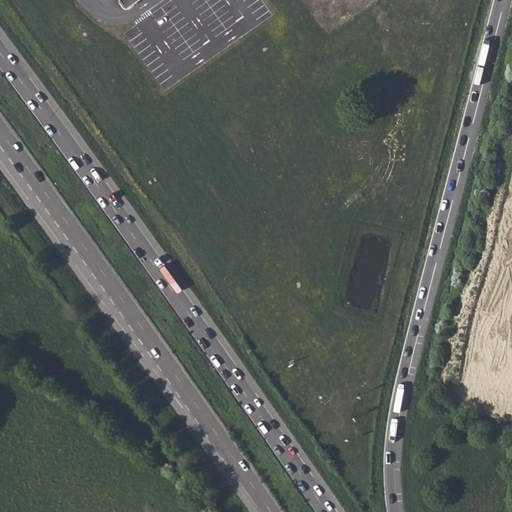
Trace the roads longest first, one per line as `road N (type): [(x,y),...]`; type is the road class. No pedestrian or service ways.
road 1 (trunk): [(327,511),(0,52)]
road 2 (trunk): [(393,511),(398,397),(501,0)]
road 3 (trunk): [(0,130),(271,511)]
